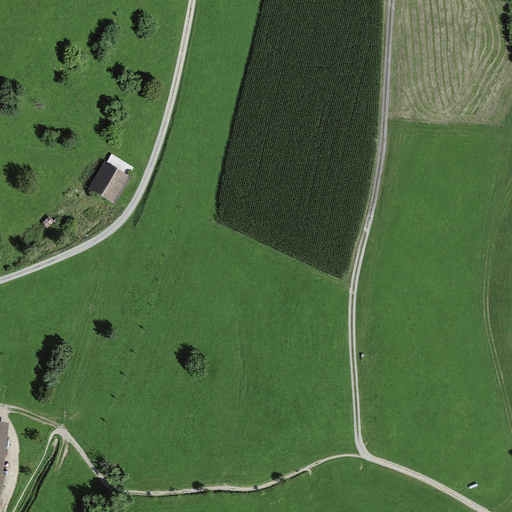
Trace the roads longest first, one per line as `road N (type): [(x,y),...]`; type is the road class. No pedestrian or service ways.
road 1 (track): [(392,0),(381,156),(353,290),(360,446),(484,511)]
road 2 (track): [(0,406),(55,426),(125,491),(253,488),(364,453)]
road 3 (unclassified): [(0,281),(81,248),(130,210),(165,124),(192,0)]
road 4 (track): [(511,189),(490,252),(486,298),(511,422)]
